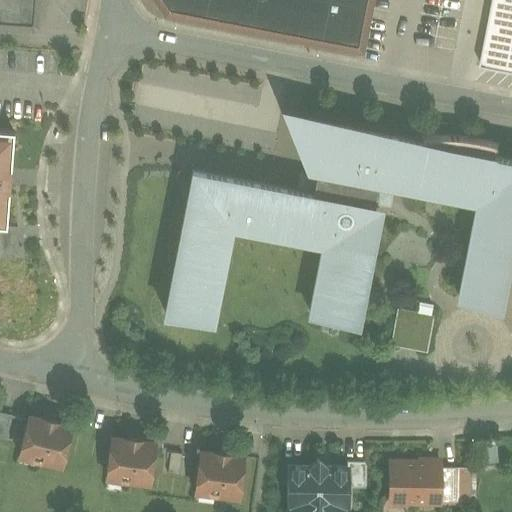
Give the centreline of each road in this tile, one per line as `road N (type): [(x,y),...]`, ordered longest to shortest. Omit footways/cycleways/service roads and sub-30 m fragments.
road 1 (residential): [(85,384),(317,424),(511,418)]
road 2 (residential): [(103,27),(511,111)]
road 3 (residential): [(85,384),(76,210),(103,27)]
